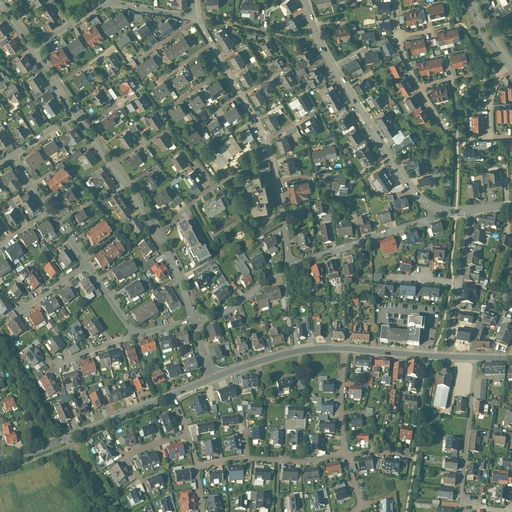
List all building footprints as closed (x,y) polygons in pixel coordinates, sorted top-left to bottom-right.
[(31,0),(31,1),(32,0),(33,0),(37,5),(35,6),(32,8),(33,8),(42,2),(42,1),(43,0),(44,0),(31,0)] [(291,0),(287,0),(282,3),(288,13),(293,11),(292,10),(296,8),(291,0)] [(389,0),(376,2),(378,14),(390,12),(389,0)] [(508,2),(502,5),(502,4),(494,8),(497,13),(499,17),(511,9),(511,3),(511,1),(510,0),(509,1),(508,2)] [(259,4),(247,4),(242,3),(241,12),(251,12),(250,17),(257,17),(257,13),(258,13),(259,4)] [(442,4),(436,5),(438,16),(444,14),(444,15),(445,15),(444,11),(442,3),(442,4)] [(436,5),(429,7),(429,6),(431,18),(432,18),(431,17),(438,16),(436,5)] [(50,6),(40,13),(40,14),(44,11),(47,14),(45,16),(45,17),(46,16),(49,21),(53,19),(57,16),(55,13),(53,11),(50,6)] [(420,10),(414,12),(416,22),(422,21),(420,10)] [(111,17),(101,24),(108,34),(118,27),(118,28),(129,21),(127,19),(123,13),(120,12),(112,18),(111,17)] [(140,14),(130,12),(129,18),(127,19),(129,21),(130,24),(136,19),(138,22),(143,18),(140,14)] [(414,12),(407,13),(409,24),(416,22),(414,12)] [(289,20),(290,22),(294,29),(302,25),(297,16),(289,20)] [(93,18),(89,20),(93,26),(94,25),(95,26),(98,25),(93,18)] [(49,21),(43,25),(47,31),(57,24),(53,19),(49,21)] [(167,20),(159,26),(165,34),(173,28),(171,26),(171,24),(169,23),(167,20)] [(385,22),(380,23),(381,31),(390,29),(389,22),(385,22)] [(145,23),(137,29),(142,36),(143,37),(146,35),(145,34),(147,32),(150,30),(147,25),(145,23)] [(348,27),(336,29),(337,39),(338,42),(342,42),(341,38),(350,37),(349,30),(355,29),(355,24),(348,25),(348,27)] [(92,26),(85,31),(86,31),(83,33),(83,32),(83,33),(92,45),(103,38),(95,26),(94,25),(93,26),(92,27),(92,26)] [(224,28),(222,29),(222,28),(215,32),(217,36),(220,40),(228,35),(224,28)] [(457,29),(451,30),(453,41),(459,39),(460,40),(457,28),(457,29)] [(451,30),(444,32),(447,42),(453,41),(451,30)] [(374,31),(361,32),(362,42),(375,40),(374,31)] [(444,32),(438,33),(437,33),(439,40),(440,44),(447,42),(444,32)] [(126,34),(118,39),(122,45),(125,44),(128,41),(130,40),(126,34)] [(228,35),(220,40),(226,50),(234,45),(228,35)] [(149,39),(152,45),(158,41),(155,36),(149,39)] [(84,47),(77,37),(72,40),(79,50),(84,47)] [(184,37),(180,39),(177,41),(174,43),(180,52),(189,45),(184,37)] [(387,37),(379,41),(379,46),(382,45),(382,44),(388,41),(387,37)] [(6,38),(0,41),(0,44),(1,47),(4,45),(9,42),(6,38)] [(9,42),(4,45),(7,49),(10,53),(14,51),(15,51),(17,50),(17,48),(19,48),(15,42),(13,39),(9,42)] [(424,39),(417,41),(419,51),(426,50),(424,39),(423,39),(424,39)] [(72,40),(67,44),(74,54),(79,50),(72,40)] [(270,40),(262,45),(268,55),(273,52),(276,50),(275,50),(276,50),(270,40)] [(388,41),(382,44),(382,45),(383,47),(386,55),(394,51),(389,41),(388,41)] [(417,41),(411,42),(410,42),(411,47),(413,53),(419,51),(417,41)] [(174,43),(171,46),(170,45),(168,47),(164,50),(170,58),(180,52),(174,43)] [(113,44),(106,49),(108,52),(115,47),(113,44)] [(59,49),(52,53),(52,54),(50,55),(59,68),(70,60),(62,49),(61,48),(59,49)] [(309,50),(301,54),(303,59),(299,61),(302,67),(303,67),(306,65),(315,61),(311,54),(311,53),(309,50)] [(372,52),(365,53),(366,61),(370,60),(371,61),(379,60),(377,52),(377,51),(372,52)] [(113,52),(104,58),(107,63),(108,62),(111,67),(110,67),(116,64),(119,61),(113,52)] [(239,53),(230,57),(234,64),(235,64),(237,68),(242,65),(241,65),(244,63),(243,60),(239,53)] [(465,53),(458,54),(461,65),(467,63),(465,53)] [(458,54),(452,56),(454,66),(461,65),(458,54)] [(19,59),(15,62),(22,73),(32,66),(25,55),(19,59)] [(170,62),(164,55),(161,57),(163,61),(166,65),(170,62)] [(158,64),(152,56),(145,62),(150,69),(154,67),(158,64)] [(281,57),(274,61),(275,64),(271,67),(273,71),(278,68),(278,69),(282,67),(285,65),(285,64),(281,57)] [(430,61),(425,62),(428,72),(428,73),(431,72),(431,71),(443,69),(441,61),(443,61),(442,58),(435,60),(435,59),(430,60),(430,61)] [(352,61),(346,64),(350,72),(355,70),(358,74),(363,71),(358,62),(356,59),(352,61)] [(132,60),(127,64),(130,69),(136,65),(132,60)] [(199,61),(190,67),(193,72),(195,76),(204,70),(199,61)] [(150,69),(145,62),(136,67),(141,74),(144,71),(145,73),(150,69)] [(399,62),(391,66),(393,71),(401,67),(399,62)] [(425,62),(416,64),(417,68),(420,67),(421,74),(428,72),(425,62)] [(116,64),(110,67),(107,70),(110,75),(119,69),(116,64)] [(318,67),(310,72),(313,77),(315,82),(319,80),(324,77),(318,67)] [(401,67),(393,71),(395,76),(404,72),(401,67)] [(187,69),(182,72),(186,78),(191,74),(187,69)] [(83,73),(73,79),(78,86),(82,84),(83,85),(89,81),(85,76),(90,73),(89,72),(88,70),(84,74),(83,73)] [(253,80),(247,70),(239,75),(247,88),(251,85),(249,82),(253,80)] [(372,70),(368,72),(360,76),(362,80),(373,73),(373,71),(372,70)] [(286,72),(280,76),(277,78),(280,83),(283,81),(287,87),(295,83),(288,71),(286,72)] [(182,72),(172,79),(177,87),(188,80),(186,78),(182,72)] [(37,74),(27,81),(35,92),(40,89),(45,86),(37,74)] [(6,75),(1,78),(2,78),(0,79),(0,85),(4,83),(9,79),(6,75)] [(315,82),(313,77),(308,80),(312,86),(320,82),(319,80),(315,82)] [(130,78),(123,83),(129,92),(132,89),(135,87),(136,86),(130,78)] [(402,80),(397,83),(400,89),(409,83),(405,78),(402,80)] [(363,81),(356,85),(360,93),(368,88),(371,85),(368,80),(364,82),(363,81)] [(218,81),(208,88),(213,94),(214,97),(215,96),(220,92),(222,95),(226,93),(218,81)] [(164,82),(153,89),(159,98),(169,91),(170,90),(169,90),(164,82)] [(409,83),(400,89),(403,94),(412,88),(409,83)] [(14,85),(5,91),(10,99),(13,97),(15,101),(22,96),(19,92),(14,85)] [(320,89),(319,90),(322,95),(324,93),(333,87),(332,85),(327,88),(326,86),(320,89)] [(268,86),(263,89),(262,88),(259,90),(262,94),(264,97),(265,96),(266,95),(266,94),(271,91),(268,86)] [(445,87),(439,89),(441,99),(448,98),(447,93),(447,91),(446,91),(445,86),(445,87)] [(108,88),(114,98),(117,97),(112,87),(108,88)] [(333,87),(324,93),(328,99),(337,94),(333,87)] [(40,89),(35,92),(32,94),(35,99),(42,93),(40,89)] [(439,89),(432,90),(433,94),(432,94),(433,96),(434,101),(435,101),(434,101),(441,99),(439,89)] [(48,90),(41,95),(42,97),(42,98),(46,103),(52,99),(54,98),(48,90)] [(99,90),(91,96),(97,104),(105,99),(99,90)] [(259,90),(251,95),(257,104),(266,99),(264,97),(262,94),(259,90)] [(304,94),(303,95),(301,92),(299,94),(300,96),(288,103),(292,108),(302,102),(306,110),(311,107),(309,103),(310,103),(308,98),(307,99),(304,94)] [(199,94),(189,101),(194,109),(204,103),(199,94)] [(214,97),(213,94),(207,98),(211,103),(216,99),(215,96),(214,97)] [(337,94),(328,99),(329,101),(327,102),(328,103),(329,102),(331,105),(331,106),(341,100),(337,94)] [(415,94),(406,100),(411,109),(411,108),(419,104),(420,103),(415,94)] [(148,105),(142,95),(134,100),(136,104),(137,104),(141,110),(148,105)] [(373,99),(372,99),(375,104),(378,108),(385,104),(380,95),(373,99)] [(371,96),(366,100),(371,107),(375,104),(372,99),(373,99),(371,96)] [(46,103),(43,105),(51,116),(60,110),(52,99),(46,103)] [(33,100),(27,104),(32,112),(35,110),(36,110),(34,107),(36,105),(33,100)] [(134,100),(131,102),(131,101),(126,104),(130,110),(137,106),(140,110),(141,110),(137,104),(136,104),(134,100)] [(341,100),(331,106),(334,111),(335,110),(342,106),(344,105),(341,100)] [(180,105),(170,112),(175,119),(185,113),(180,105)] [(235,105),(229,110),(224,113),(226,117),(227,116),(228,118),(230,121),(241,114),(235,105)] [(123,107),(119,110),(122,116),(127,114),(123,107)] [(413,111),(412,111),(414,115),(417,114),(416,114),(422,111),(420,107),(413,111)] [(429,118),(424,109),(422,111),(416,114),(417,114),(419,118),(419,119),(421,122),(429,118)] [(36,110),(35,110),(32,112),(27,116),(32,124),(33,123),(36,127),(43,121),(36,110)] [(378,118),(377,119),(382,128),(391,122),(393,121),(387,112),(385,114),(378,118)] [(273,113),(269,115),(265,117),(265,118),(265,117),(269,123),(268,123),(271,128),(275,126),(275,125),(278,123),(279,124),(275,117),(276,116),(273,113)] [(154,114),(148,118),(147,117),(142,120),(147,127),(154,122),(157,127),(161,124),(154,114)] [(111,115),(102,121),(107,129),(116,123),(115,122),(116,122),(114,119),(111,115)] [(346,115),(338,120),(344,129),(352,124),(353,123),(350,119),(350,120),(346,115)] [(311,118),(301,124),(305,131),(310,128),(314,134),(320,130),(317,124),(314,117),(313,117),(311,118)] [(217,118),(207,124),(212,132),(221,126),(222,126),(220,123),(217,118)] [(228,118),(223,121),(226,126),(232,123),(230,121),(228,118)] [(382,128),(380,129),(386,138),(388,141),(395,137),(390,129),(394,127),(391,122),(382,128)] [(24,129),(21,124),(21,125),(13,130),(19,138),(27,133),(24,129)] [(352,124),(344,129),(346,132),(355,127),(354,127),(352,124)] [(346,132),(345,133),(346,136),(348,135),(357,130),(355,127),(346,132)] [(76,131),(74,128),(70,130),(71,131),(69,132),(69,131),(65,134),(63,136),(67,141),(70,139),(71,140),(72,140),(74,143),(81,138),(78,134),(77,131),(76,131)] [(196,128),(190,132),(186,135),(191,143),(201,136),(196,128)] [(236,133),(233,135),(231,136),(229,138),(224,141),(225,142),(233,154),(233,153),(241,147),(242,148),(242,147),(245,145),(243,144),(243,143),(249,140),(250,141),(253,138),(249,129),(244,133),(239,137),(236,133)] [(357,130),(348,135),(351,140),(352,140),(354,144),(362,139),(358,133),(359,133),(357,130)] [(298,131),(292,134),(296,141),(302,137),(298,131)] [(126,132),(118,137),(125,147),(129,144),(129,143),(133,141),(126,132)] [(164,132),(155,139),(162,150),(168,146),(167,145),(171,142),(164,132)] [(405,137),(393,145),(398,153),(403,150),(406,149),(405,148),(407,147),(407,148),(410,146),(410,145),(414,142),(409,134),(405,137)] [(63,136),(63,135),(58,138),(62,143),(63,145),(67,142),(67,141),(63,136)] [(5,136),(0,139),(0,146),(1,148),(6,144),(10,142),(5,136)] [(286,137),(277,140),(281,151),(290,148),(286,137)] [(366,141),(364,137),(362,139),(354,144),(351,146),(353,150),(366,141)] [(53,140),(43,146),(48,154),(58,147),(53,140)] [(366,141),(353,150),(355,153),(357,151),(367,145),(368,144),(366,141)] [(233,154),(225,142),(219,147),(220,148),(227,158),(233,154)] [(63,145),(62,143),(58,145),(64,153),(67,151),(63,145)] [(367,145),(357,151),(361,156),(362,156),(362,155),(369,151),(370,151),(370,150),(367,145)] [(334,146),(323,148),(323,150),(325,158),(326,158),(337,156),(334,146)] [(227,158),(220,148),(217,150),(219,153),(213,158),(220,168),(229,161),(227,158)] [(82,154),(80,155),(87,167),(97,161),(94,156),(94,157),(88,149),(82,154)] [(473,149),(465,149),(465,154),(464,154),(465,158),(469,158),(469,159),(474,159),(474,155),(474,149),(473,149)] [(38,150),(34,152),(34,153),(32,155),(31,154),(26,158),(28,163),(29,162),(33,168),(39,163),(38,162),(43,158),(42,156),(38,150)] [(79,150),(72,155),(75,159),(80,155),(82,154),(79,150)] [(323,150),(312,152),(315,162),(326,160),(326,158),(325,158),(323,150)] [(369,151),(362,155),(362,156),(367,164),(375,159),(371,154),(369,151)] [(137,153),(128,159),(134,167),(139,164),(139,163),(142,161),(137,153)] [(179,154),(171,159),(178,170),(181,167),(182,168),(183,167),(182,167),(183,166),(186,164),(179,154)] [(367,164),(362,156),(361,156),(359,158),(361,161),(361,162),(363,166),(365,167),(367,165),(367,164)] [(418,158),(407,161),(409,170),(415,168),(417,174),(425,172),(423,166),(420,167),(418,158)] [(288,160),(283,161),(286,173),(295,171),(293,166),(294,166),(293,159),(288,160)] [(157,163),(151,167),(153,170),(156,168),(159,172),(161,170),(157,163)] [(269,166),(258,169),(258,168),(253,169),(253,176),(260,174),(271,172),(269,166)] [(59,169),(54,173),(54,174),(50,177),(50,176),(46,178),(50,185),(51,184),(54,188),(59,185),(59,184),(64,180),(65,181),(69,178),(66,175),(69,173),(66,169),(65,170),(63,167),(59,169)] [(35,174),(31,168),(28,170),(34,180),(39,177),(36,173),(35,174)] [(12,169),(1,176),(4,180),(5,180),(11,188),(14,187),(15,187),(15,188),(21,184),(17,178),(12,169)] [(107,177),(103,171),(104,171),(103,170),(97,175),(98,177),(92,181),(95,185),(101,181),(106,189),(113,184),(108,177),(107,177)] [(201,182),(194,170),(186,175),(189,180),(188,180),(193,187),(201,182)] [(154,171),(147,176),(153,186),(161,181),(154,171)] [(498,171),(490,172),(490,173),(488,173),(489,180),(490,190),(495,189),(494,187),(501,186),(500,182),(501,182),(501,178),(499,178),(498,171)] [(253,176),(250,176),(249,175),(245,176),(248,188),(251,187),(253,195),(267,191),(265,184),(262,184),(260,174),(253,176)] [(390,181),(386,175),(378,180),(381,185),(384,190),(385,189),(392,185),(389,181),(390,181)] [(375,176),(368,180),(372,186),(379,181),(378,180),(375,176)] [(244,177),(229,185),(232,190),(242,184),(241,183),(245,181),(244,177)] [(429,177),(419,179),(421,188),(431,186),(430,182),(429,177)] [(337,181),(333,181),(332,189),(339,189),(338,194),(347,195),(348,182),(345,182),(345,179),(337,178),(337,181)] [(477,181),(468,182),(469,187),(469,195),(479,194),(478,183),(477,181)] [(299,183),(288,186),(290,192),(289,192),(290,195),(292,201),(302,198),(304,197),(306,193),(306,192),(310,191),(308,182),(299,184),(299,183)] [(198,186),(191,190),(194,195),(201,191),(198,186)] [(70,189),(70,188),(67,190),(59,196),(65,204),(71,200),(72,200),(77,197),(70,189)] [(165,189),(154,197),(161,208),(166,205),(164,203),(171,198),(165,189)] [(267,191),(253,195),(254,201),(251,202),(252,209),(253,209),(254,213),(262,211),(262,212),(268,210),(266,199),(269,199),(267,191)] [(19,193),(12,198),(13,200),(15,202),(21,198),(18,194),(19,193)] [(116,193),(111,196),(112,197),(110,199),(116,208),(125,202),(119,193),(117,194),(116,193)] [(225,193),(217,197),(216,195),(209,199),(210,200),(203,204),(209,215),(222,208),(222,207),(230,203),(225,193)] [(179,195),(172,200),(176,205),(182,201),(179,195)] [(23,201),(22,202),(29,212),(37,207),(34,202),(30,197),(30,196),(24,200),(23,201)] [(394,200),(397,211),(403,209),(403,208),(406,207),(406,208),(409,207),(406,197),(394,200)] [(13,200),(9,203),(13,208),(15,210),(18,207),(17,205),(15,202),(13,200)] [(87,201),(79,206),(81,209),(89,204),(87,201)] [(125,202),(116,208),(123,218),(131,212),(125,202)] [(324,204),(316,205),(318,216),(326,215),(324,204)] [(66,205),(60,208),(65,215),(70,212),(66,205)] [(15,210),(13,208),(5,214),(9,220),(10,219),(13,223),(20,218),(15,210)] [(88,216),(83,209),(73,216),(79,224),(85,220),(85,219),(88,216)] [(388,212),(377,215),(380,224),(391,221),(390,215),(389,212),(388,212)] [(488,218),(480,217),(480,219),(479,223),(479,226),(490,227),(490,228),(491,228),(496,229),(498,229),(500,219),(500,217),(498,216),(491,215),(491,216),(489,216),(488,218)] [(365,217),(358,219),(358,221),(360,226),(362,234),(371,232),(368,224),(367,224),(365,217)] [(276,218),(254,231),(257,236),(279,223),(276,218)] [(130,220),(124,224),(126,229),(129,227),(128,226),(132,223),(130,220)] [(144,231),(137,220),(132,223),(128,226),(129,227),(136,237),(144,231)] [(440,222),(431,225),(434,234),(443,231),(440,222)] [(189,230),(185,223),(176,227),(179,232),(184,241),(183,241),(188,249),(197,265),(211,258),(206,249),(203,250),(202,247),(199,248),(191,233),(190,230),(189,230)] [(47,224),(38,230),(44,240),(45,240),(46,239),(45,238),(49,235),(52,240),(57,237),(53,232),(47,224)] [(105,224),(103,225),(102,224),(88,234),(89,235),(86,236),(93,246),(99,242),(99,243),(106,238),(105,237),(111,233),(105,224)] [(328,226),(320,227),(323,244),(331,242),(328,226)] [(351,226),(336,228),(338,237),(344,236),(352,234),(351,226)] [(253,230),(249,233),(252,239),(257,236),(254,231),(253,230)] [(415,230),(411,232),(408,233),(405,234),(406,237),(408,244),(408,245),(414,243),(415,244),(419,242),(419,241),(415,230)] [(32,232),(20,240),(26,249),(38,241),(32,232)] [(481,235),(475,234),(474,243),(483,245),(483,243),(484,243),(484,240),(484,235),(481,235)] [(307,235),(303,236),(303,238),(298,239),(300,250),(309,249),(309,244),(310,244),(309,240),(308,240),(307,235)] [(263,243),(262,243),(264,246),(267,251),(273,247),(277,244),(272,237),(263,243)] [(511,239),(503,237),(501,246),(509,248),(511,239)] [(393,238),(379,242),(381,248),(382,247),(384,254),(396,250),(397,250),(395,245),(393,238)] [(151,245),(148,240),(142,244),(139,246),(142,250),(146,255),(143,256),(146,260),(150,258),(148,255),(151,253),(155,250),(151,245)] [(260,240),(255,243),(259,249),(264,246),(262,243),(263,243),(260,240)] [(118,245),(113,248),(110,247),(109,250),(111,252),(110,253),(108,253),(107,250),(102,254),(100,253),(99,255),(94,258),(101,268),(102,268),(103,269),(113,262),(112,261),(115,259),(123,253),(123,254),(124,253),(118,245)] [(45,246),(39,250),(43,256),(49,252),(45,246)] [(16,247),(5,255),(12,265),(23,257),(16,247)] [(273,247),(267,251),(270,255),(274,252),(276,253),(277,252),(277,250),(276,249),(275,249),(273,247)] [(440,249),(435,249),(435,254),(434,257),(437,258),(444,258),(445,249),(440,249)] [(75,262),(67,251),(59,256),(67,268),(75,262)] [(424,252),(420,251),(419,260),(428,261),(429,253),(429,252),(424,252)] [(365,253),(358,255),(361,263),(367,261),(365,253)] [(478,257),(468,255),(467,265),(477,267),(478,257)] [(260,256),(248,263),(254,272),(265,264),(260,256)] [(349,258),(344,259),(344,263),(344,267),(343,268),(345,278),(354,277),(352,266),(353,266),(351,257),(349,257),(349,258)] [(213,260),(195,271),(198,276),(210,269),(216,265),(213,260)] [(3,261),(0,263),(0,278),(10,271),(3,261)] [(152,261),(145,266),(150,273),(153,271),(152,269),(156,266),(152,261)] [(241,261),(235,265),(244,279),(248,276),(248,272),(246,272),(246,268),(243,268),(243,263),(241,261)] [(411,262),(403,261),(402,265),(401,265),(401,271),(411,272),(411,266),(412,262),(411,262)] [(130,262),(125,266),(124,265),(118,269),(117,269),(111,273),(118,282),(123,278),(124,279),(130,275),(131,276),(137,272),(130,262)] [(335,262),(327,264),(330,275),(328,275),(329,280),(334,279),(337,278),(338,277),(337,274),(338,274),(338,273),(335,262)] [(52,263),(44,269),(48,273),(49,272),(53,277),(59,273),(59,272),(58,273),(55,269),(56,268),(55,267),(52,263)] [(156,266),(152,269),(153,271),(157,277),(159,276),(161,280),(169,275),(161,263),(156,266)] [(320,266),(311,269),(314,280),(315,280),(316,284),(322,282),(321,278),(323,277),(320,266)] [(43,284),(34,271),(33,272),(30,268),(28,270),(27,270),(25,271),(25,272),(21,274),(25,280),(27,278),(32,286),(33,287),(35,289),(38,287),(38,288),(41,286),(40,286),(43,284)] [(475,270),(466,269),(464,281),(473,282),(473,281),(474,273),(475,270)] [(143,274),(138,278),(141,283),(146,280),(143,274)] [(205,275),(202,276),(202,277),(194,282),(199,290),(210,283),(205,275)] [(222,275),(216,279),(220,286),(222,285),(226,282),(222,275)] [(244,279),(240,282),(245,288),(249,285),(248,284),(252,282),(248,276),(244,279)] [(23,284),(18,278),(14,281),(17,286),(19,285),(20,286),(23,284)] [(75,279),(70,283),(73,288),(74,289),(79,285),(79,284),(75,279)] [(79,284),(79,285),(83,290),(91,285),(86,279),(79,284)] [(137,283),(131,287),(137,296),(143,292),(137,283)] [(394,285),(379,283),(378,292),(379,292),(380,293),(380,297),(390,298),(390,294),(391,294),(393,294),(393,290),(394,285)] [(409,284),(401,284),(400,294),(400,295),(407,296),(409,284)] [(416,285),(409,284),(407,296),(415,296),(415,294),(416,289),(416,285)] [(17,286),(12,289),(15,295),(15,296),(17,299),(25,293),(20,286),(19,285),(17,286)] [(91,285),(83,290),(87,296),(91,294),(94,292),(95,291),(91,285)] [(471,286),(464,285),(462,294),(469,295),(469,297),(470,297),(475,298),(477,287),(471,286)] [(431,286),(423,286),(423,288),(423,293),(422,296),(430,297),(431,286)] [(439,287),(431,286),(430,297),(438,298),(439,289),(439,287)] [(131,287),(125,291),(131,300),(137,296),(131,287)] [(223,287),(213,295),(219,303),(229,295),(225,289),(224,287),(223,287)] [(172,294),(169,288),(164,291),(165,292),(162,294),(159,295),(155,298),(158,303),(163,300),(163,301),(164,301),(163,300),(165,299),(170,306),(169,307),(170,307),(177,302),(171,294),(172,294)] [(277,288),(264,293),(265,295),(257,298),(260,309),(269,306),(267,303),(280,299),(280,298),(278,291),(277,288)] [(68,289),(58,296),(64,304),(74,298),(68,289)] [(286,289),(278,291),(280,298),(287,296),(286,289)] [(91,294),(87,296),(84,298),(87,302),(94,298),(91,294)] [(469,295),(462,294),(461,302),(466,303),(472,304),(473,301),(469,301),(470,297),(469,297),(469,295)] [(3,296),(0,298),(0,312),(2,315),(11,309),(7,302),(3,296)] [(59,308),(53,299),(48,303),(54,312),(59,308)] [(177,302),(170,307),(168,308),(172,313),(181,307),(177,302)] [(54,312),(48,303),(42,307),(48,316),(54,312)] [(150,304),(143,309),(142,309),(133,315),(133,314),(140,325),(148,319),(149,320),(149,319),(157,314),(158,314),(151,304),(150,303),(150,304)] [(38,312),(29,318),(31,323),(34,327),(43,321),(44,321),(41,317),(38,312)] [(167,312),(162,315),(166,320),(171,317),(167,312)] [(473,315),(462,313),(460,322),(472,324),(473,315)] [(486,313),(485,313),(484,316),(482,323),(495,327),(498,317),(486,313)] [(231,319),(229,319),(229,321),(230,324),(231,323),(233,329),(242,326),(240,320),(239,316),(231,319)] [(511,321),(502,317),(497,334),(500,335),(503,326),(509,328),(511,321)] [(17,319),(8,325),(11,330),(12,329),(17,336),(26,330),(23,326),(22,326),(17,319)] [(408,331),(408,334),(389,332),(388,343),(419,346),(420,332),(424,332),(425,321),(419,320),(411,319),(409,319),(408,331)] [(94,320),(86,326),(87,328),(86,329),(93,338),(102,332),(94,320)] [(340,324),(335,323),(334,330),(334,333),(333,339),(333,340),(344,340),(345,331),(340,331),(340,324)] [(217,326),(207,329),(211,341),(218,339),(220,338),(217,326)] [(511,329),(509,328),(503,326),(500,335),(496,344),(507,348),(510,340),(511,334),(511,329)] [(304,327),(296,328),(297,340),(305,339),(304,327)] [(358,327),(354,327),(353,333),(352,341),(361,342),(361,333),(358,333),(358,327)] [(78,328),(69,334),(76,345),(85,339),(78,328)] [(324,328),(316,328),(316,333),(315,338),(315,339),(323,339),(324,328)] [(370,328),(365,328),(365,334),(361,333),(361,342),(369,343),(370,334),(369,334),(370,328)] [(389,329),(382,328),(380,342),(388,343),(389,332),(389,329)] [(278,329),(273,331),(275,336),(271,337),(273,346),(283,343),(280,334),(280,335),(278,329)] [(485,332),(480,331),(477,341),(477,348),(489,349),(489,347),(489,341),(483,341),(485,332)] [(188,343),(186,333),(174,336),(177,346),(184,344),(185,349),(191,347),(190,342),(188,343)] [(259,334),(250,337),(252,344),(251,345),(252,346),(253,347),(254,352),(264,349),(259,334)] [(168,337),(159,340),(162,351),(171,348),(171,347),(168,338),(168,337)] [(56,338),(47,344),(54,355),(63,349),(56,338)] [(242,338),(235,341),(237,346),(236,346),(237,349),(239,354),(242,353),(242,354),(245,353),(245,352),(248,350),(245,343),(244,343),(242,338)] [(152,341),(141,343),(143,352),(154,349),(152,341)] [(76,345),(68,350),(71,354),(80,350),(76,345)] [(29,346),(22,350),(25,354),(32,350),(29,346)] [(35,351),(33,348),(32,350),(25,354),(27,358),(26,360),(29,363),(31,363),(33,367),(37,365),(41,362),(42,361),(41,359),(40,356),(37,352),(35,351)] [(133,349),(131,348),(126,349),(126,350),(125,350),(127,357),(130,366),(131,366),(137,364),(138,363),(136,357),(133,349)] [(223,348),(215,350),(218,361),(226,358),(223,348)] [(118,351),(108,352),(108,354),(110,365),(118,363),(120,363),(121,363),(120,359),(118,350),(118,351)] [(108,354),(106,354),(105,353),(102,356),(99,356),(98,356),(100,362),(101,368),(105,367),(107,368),(111,367),(110,365),(108,354)] [(369,359),(356,358),(356,360),(356,361),(356,365),(356,367),(355,373),(361,373),(361,368),(368,369),(369,359)] [(188,361),(182,363),(185,372),(197,368),(194,359),(188,361)] [(383,360),(376,359),(375,373),(379,374),(380,368),(382,368),(383,360)] [(92,360),(80,364),(82,370),(84,376),(95,372),(93,366),(92,360)] [(172,364),(171,364),(170,364),(165,366),(167,370),(166,371),(170,379),(180,375),(181,375),(176,362),(172,364)] [(420,364),(409,363),(407,377),(411,377),(419,378),(420,364)] [(403,366),(395,365),(394,381),(402,382),(403,366)] [(494,365),(485,365),(485,375),(494,376),(494,365)] [(505,365),(494,365),(494,376),(505,376),(505,375),(505,365)] [(156,375),(150,377),(154,386),(165,381),(161,373),(159,368),(154,371),(156,375)] [(443,372),(441,371),(435,398),(434,407),(445,409),(448,394),(452,374),(443,372)] [(76,373),(63,377),(65,383),(72,381),(74,388),(80,386),(78,381),(79,381),(76,373)] [(459,375),(452,374),(448,394),(455,396),(459,375)] [(44,378),(40,380),(40,381),(43,386),(54,380),(50,375),(44,378)] [(141,379),(136,380),(135,376),(131,377),(133,382),(137,393),(145,389),(141,379)] [(255,376),(250,377),(250,376),(248,377),(250,389),(254,388),(255,387),(257,387),(257,382),(256,376),(255,376)] [(242,378),(241,378),(242,385),(243,389),(245,388),(246,389),(250,389),(248,377),(247,377),(242,378)] [(303,379),(296,380),(298,390),(305,389),(303,379)] [(54,380),(43,386),(44,386),(47,391),(46,392),(57,386),(54,380)] [(290,380),(276,383),(277,386),(267,388),(269,394),(278,392),(279,396),(283,395),(282,391),(288,390),(288,392),(293,391),(290,380)] [(327,383),(324,382),(324,384),(323,392),(333,393),(334,383),(327,383)] [(127,383),(120,386),(122,390),(118,392),(121,399),(131,395),(131,393),(127,383)] [(57,386),(46,392),(49,398),(52,396),(52,397),(60,393),(60,392),(59,389),(57,386)] [(112,394),(109,387),(104,390),(107,396),(110,404),(121,399),(118,392),(112,394)] [(233,387),(217,393),(221,403),(237,397),(233,387)] [(359,388),(350,387),(349,398),(361,399),(361,392),(364,393),(364,389),(359,388)] [(393,392),(392,392),(391,395),(389,409),(390,410),(393,411),(394,410),(398,410),(400,393),(393,392)] [(90,397),(95,410),(105,406),(101,399),(99,393),(90,397)] [(191,401),(198,417),(208,413),(202,397),(191,401)] [(10,398),(2,402),(5,407),(6,406),(8,410),(9,410),(11,409),(11,408),(12,408),(15,406),(14,406),(10,398)] [(414,399),(412,399),(410,410),(414,411),(414,410),(416,410),(418,400),(414,399)] [(81,407),(78,400),(71,403),(77,418),(81,416),(88,413),(85,405),(81,407)] [(62,401),(58,403),(59,405),(54,407),(61,424),(70,420),(64,404),(63,401),(62,401)] [(321,403),(317,402),(317,403),(317,413),(333,413),(333,403),(321,403)] [(484,405),(475,404),(474,415),(483,416),(484,405)] [(261,407),(251,406),(250,411),(250,415),(260,416),(261,407)] [(304,408),(288,407),(287,419),(303,420),(304,408)] [(96,421),(103,418),(101,413),(93,416),(96,421)] [(169,416),(162,419),(164,426),(174,422),(172,415),(169,416)] [(237,417),(221,420),(223,429),(238,427),(237,417)] [(361,418),(352,419),(353,427),(357,427),(357,428),(362,427),(361,418)] [(213,421),(195,424),(197,436),(216,433),(213,421)] [(174,422),(164,426),(167,433),(173,431),(177,429),(174,422)] [(327,423),(320,422),(320,423),(320,432),(334,433),(335,423),(327,423)] [(151,426),(141,430),(144,438),(147,437),(148,437),(151,436),(154,434),(152,428),(151,426)] [(407,428),(402,427),(402,429),(401,433),(400,439),(402,439),(402,440),(405,441),(405,440),(411,441),(413,429),(407,428)] [(11,428),(4,429),(6,436),(13,434),(11,428)] [(131,435),(133,439),(137,438),(134,430),(128,432),(130,436),(131,435)] [(255,431),(253,431),(252,441),(263,442),(263,431),(261,431),(255,431)] [(277,433),(270,433),(269,441),(273,441),(273,446),(281,447),(281,440),(282,440),(282,434),(277,433)] [(6,436),(4,437),(7,445),(16,443),(14,434),(13,434),(6,436)] [(499,434),(496,434),(496,436),(495,444),(505,445),(506,435),(499,434)] [(130,436),(122,439),(125,446),(126,446),(127,448),(135,445),(133,439),(131,435),(130,436)] [(301,435),(292,435),(292,439),(291,439),(291,443),(292,443),(292,447),(300,447),(301,435)] [(368,435),(357,435),(357,444),(361,444),(361,446),(365,446),(365,444),(368,444),(369,444),(369,437),(369,435),(368,435)] [(483,436),(472,435),(470,452),(471,452),(471,450),(478,451),(478,453),(479,453),(480,440),(482,440),(483,436)] [(452,440),(446,439),(445,444),(448,445),(447,451),(457,452),(458,440),(452,440)] [(239,440),(228,442),(230,455),(242,453),(241,449),(240,449),(239,444),(240,444),(239,440)] [(106,442),(98,447),(97,448),(100,452),(100,453),(98,454),(100,456),(99,457),(103,463),(106,462),(107,463),(112,460),(116,458),(114,455),(111,450),(112,449),(111,447),(108,442),(106,443),(106,442)] [(217,442),(204,443),(206,457),(219,455),(217,442)] [(180,445),(174,446),(172,447),(172,448),(167,449),(166,449),(167,450),(168,455),(169,455),(170,460),(171,460),(183,456),(184,456),(183,456),(182,451),(181,445),(181,444),(180,445)] [(154,454),(149,456),(149,455),(147,456),(151,467),(154,466),(154,465),(158,463),(158,462),(155,454),(155,453),(154,454)] [(147,456),(144,457),(144,458),(139,460),(139,459),(139,460),(142,468),(142,469),(143,469),(147,467),(148,469),(151,467),(147,456)] [(371,458),(358,461),(360,471),(363,470),(363,471),(371,470),(371,469),(373,468),(371,458)] [(400,462),(387,459),(385,469),(388,470),(387,471),(398,473),(399,471),(400,470),(400,468),(399,466),(400,462)] [(511,460),(510,460),(504,459),(503,468),(511,469),(511,460)] [(139,460),(134,462),(136,467),(140,465),(141,468),(142,468),(139,460)] [(455,461),(450,461),(446,461),(445,469),(457,470),(458,462),(455,462),(455,461)] [(124,469),(121,464),(116,467),(112,469),(112,470),(115,475),(117,479),(117,478),(119,482),(120,482),(123,480),(128,477),(127,474),(124,469)] [(335,464),(330,465),(326,466),(327,472),(326,473),(328,474),(328,476),(331,476),(331,477),(339,475),(338,474),(341,474),(341,471),(342,470),(340,469),(339,464),(335,465),(335,464)] [(264,467),(255,466),(255,476),(254,483),(263,483),(263,481),(269,482),(270,475),(270,471),(263,471),(264,467)] [(478,467),(470,466),(468,476),(479,477),(479,472),(477,472),(478,467)] [(242,468),(233,468),(233,467),(228,468),(229,481),(235,480),(235,481),(243,481),(243,480),(242,471),(242,468)] [(292,469),(288,468),(288,470),(283,470),(283,475),(282,481),(296,482),(297,475),(297,471),(291,470),(292,469)] [(313,469),(308,470),(308,471),(304,471),(305,482),(319,480),(318,470),(313,470),(313,469)] [(182,471),(174,472),(176,484),(191,482),(189,470),(182,471)] [(251,470),(242,471),(243,480),(250,479),(251,470)] [(221,472),(208,473),(209,484),(213,484),(213,485),(218,484),(218,483),(223,483),(221,472)] [(506,476),(499,475),(499,473),(494,473),(493,478),(495,478),(494,483),(507,484),(507,483),(511,483),(511,478),(511,477),(506,477),(506,476)] [(163,486),(159,476),(152,479),(157,489),(159,488),(163,486)] [(453,477),(448,476),(444,476),(443,484),(455,486),(456,477),(453,477)] [(152,479),(146,481),(148,486),(151,491),(155,490),(157,489),(152,479)] [(123,480),(120,482),(119,482),(117,483),(120,488),(126,482),(125,483),(123,480)] [(141,485),(134,488),(135,491),(138,490),(140,495),(145,493),(141,485)] [(453,491),(439,489),(438,498),(447,499),(447,498),(452,499),(453,491)] [(499,490),(497,489),(496,493),(495,499),(495,502),(500,503),(500,502),(504,502),(504,501),(508,501),(509,491),(508,491),(503,490),(499,490)] [(135,491),(130,494),(130,496),(127,497),(129,501),(132,499),(135,505),(143,501),(140,495),(138,490),(135,491)] [(346,490),(337,493),(341,506),(350,503),(346,490)] [(396,492),(389,494),(389,501),(394,501),(394,505),(397,505),(396,492)] [(271,494),(257,494),(256,509),(270,510),(271,494)] [(322,495),(312,498),(316,511),(326,509),(322,495)] [(182,498),(181,498),(183,507),(193,505),(193,506),(194,505),(192,496),(182,498)] [(214,498),(209,498),(209,501),(207,501),(208,502),(208,509),(209,509),(209,511),(220,511),(221,507),(220,507),(219,500),(215,500),(214,498)] [(293,498),(288,498),(290,509),(290,511),(295,511),(299,510),(298,505),(297,503),(298,503),(298,500),(297,498),(293,498)] [(245,499),(236,499),(235,510),(245,510),(245,507),(246,507),(246,503),(246,501),(246,499),(245,499)] [(171,511),(169,500),(160,502),(162,511),(171,511)] [(388,503),(381,503),(381,502),(380,502),(380,511),(392,511),(393,502),(392,502),(388,502),(388,503)]
